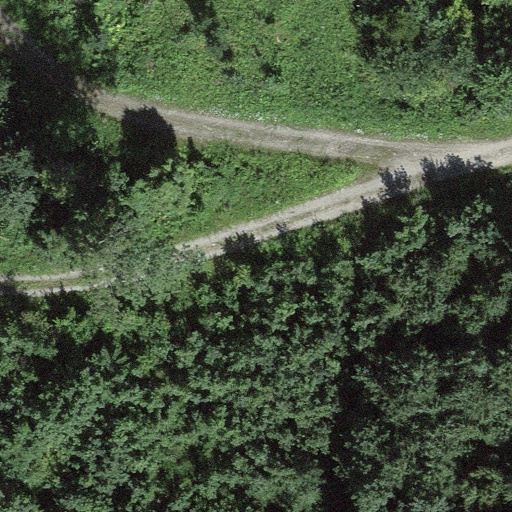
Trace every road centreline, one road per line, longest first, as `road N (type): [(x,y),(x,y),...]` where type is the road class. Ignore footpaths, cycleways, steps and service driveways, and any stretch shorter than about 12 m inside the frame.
road 1 (track): [(511,156),(428,170),(193,255),(0,267)]
road 2 (track): [(428,170),(95,107)]
